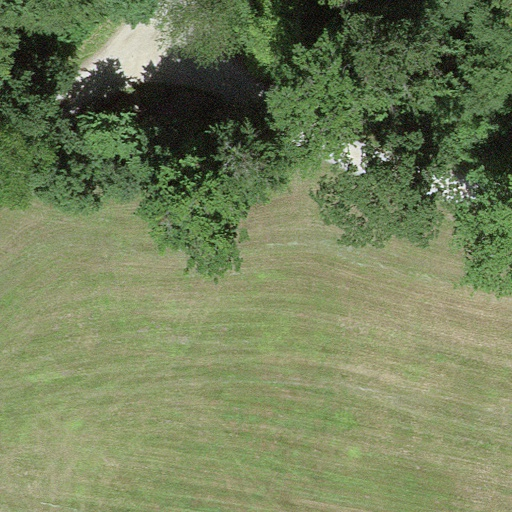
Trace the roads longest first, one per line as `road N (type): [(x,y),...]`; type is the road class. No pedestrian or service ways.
road 1 (track): [(159,28),(359,161),(511,209)]
road 2 (track): [(159,28),(43,115),(0,160)]
